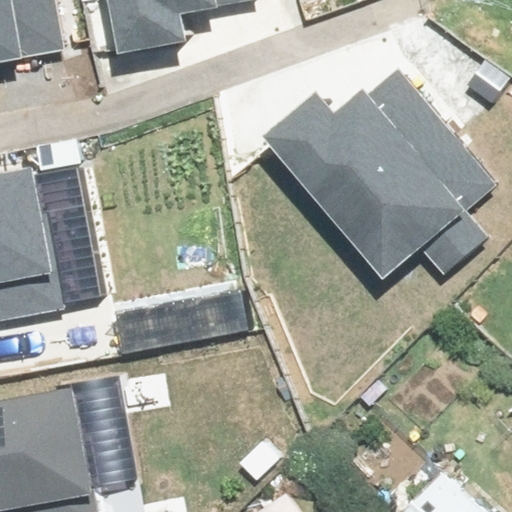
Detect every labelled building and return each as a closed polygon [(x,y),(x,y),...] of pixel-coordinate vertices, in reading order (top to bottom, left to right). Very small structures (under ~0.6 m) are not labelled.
[(60,0),(0,0),(0,86),(2,86),(0,74),(0,64),(70,51),(60,0)] [(127,0),(136,48),(197,37),(192,9),(243,0),(127,0)] [(503,178),(403,80),(349,135),(322,109),(285,148),(398,258),(423,232),(437,246),(503,178)] [(47,175),(0,184),(0,288),(68,274),(47,175)] [(78,435),(73,405),(0,415),(0,511),(106,511),(95,432),(78,435)] [(499,511),(456,471),(416,511),(499,511)]
